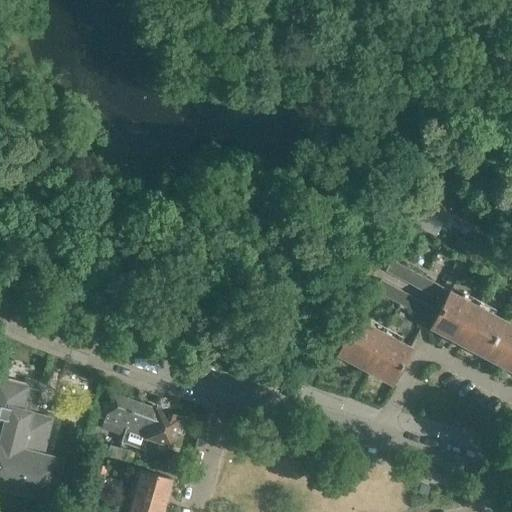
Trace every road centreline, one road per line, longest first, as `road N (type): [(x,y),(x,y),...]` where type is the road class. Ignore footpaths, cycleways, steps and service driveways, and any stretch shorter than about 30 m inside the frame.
road 1 (residential): [(231,392),(0,303)]
road 2 (residential): [(511,391),(426,354),(382,441)]
road 3 (residential): [(382,441),(231,392)]
road 4 (residential): [(191,511),(231,392)]
